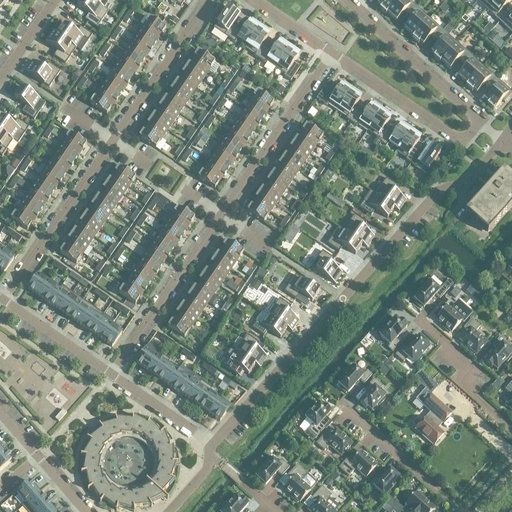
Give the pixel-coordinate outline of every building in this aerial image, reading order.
[(108,12),(90,0),(80,0),(77,6),(89,14),(85,20),(97,28),(108,12)] [(109,0),(90,0),(108,12),(104,8),(109,0)] [(381,0),(377,5),(381,8),(379,9),(386,15),(387,13),(398,0),(381,0)] [(398,0),(387,13),(396,21),(404,12),(408,16),(416,7),(408,0),(398,0)] [(486,10),(494,0),(478,0),(477,2),(486,10)] [(503,9),(511,0),(494,0),(486,10),(499,22),(507,13),(503,9)] [(412,20),(404,29),(413,36),(414,37),(429,19),(416,7),(408,16),(412,20)] [(232,24),(239,15),(229,8),(222,19),(221,18),(213,29),(230,40),(237,28),(232,24)] [(511,33),(511,16),(511,17),(507,13),(499,22),(511,33)] [(149,17),(143,26),(159,38),(166,29),(149,17)] [(429,19),(414,37),(413,36),(412,38),(418,44),(420,42),(423,45),(431,36),(435,40),(443,31),(429,19)] [(246,48),(260,26),(252,21),(250,23),(249,22),(242,31),(237,28),(230,40),(235,43),(238,39),(247,45),(245,48),(246,48)] [(92,35),(80,27),(76,33),(64,25),(57,35),(52,31),(52,32),(76,48),(81,52),(92,35)] [(143,26),(137,35),(154,46),(159,38),(143,26)] [(262,45),(268,36),(267,35),(269,32),(260,26),(246,48),(255,55),(254,57),(259,60),(267,49),(262,45)] [(435,55),(433,57),(439,63),(441,61),(456,43),(443,31),(435,40),(439,44),(431,53),(435,55)] [(490,31),(486,37),(501,47),(505,41),(490,31)] [(76,48),(52,32),(45,42),(57,50),(53,56),(65,64),(76,48)] [(137,35),(131,43),(148,55),(154,46),(137,35)] [(275,69),(290,47),(281,41),(280,43),(279,43),(272,52),(267,49),(259,60),(264,64),(266,62),(275,69)] [(131,43),(125,52),(142,64),(148,55),(131,43)] [(441,61),(450,69),(458,60),(462,64),(470,55),(456,43),(441,61)] [(511,48),(509,46),(503,51),(511,59),(511,48)] [(299,53),(290,47),(275,69),(284,75),(283,77),(290,81),(301,67),(294,62),(298,56),(297,55),(299,53)] [(198,51),(192,60),(208,72),(215,63),(198,51)] [(125,52),(119,60),(136,72),(142,64),(125,52)] [(458,76),(467,84),(467,85),(483,67),(470,55),(462,64),(466,68),(458,76)] [(119,60),(113,69),(130,81),(136,72),(119,60)] [(192,60),(186,69),(203,80),(208,72),(192,60)] [(44,69),(32,61),(25,72),(49,88),(60,72),(48,63),(44,69)] [(245,67),(242,71),(248,75),(251,71),(245,67)] [(467,85),(467,84),(465,86),(466,87),(472,92),(473,90),(477,93),(485,84),(489,88),(497,79),(483,67),(467,85)] [(113,69),(107,78),(124,89),(130,81),(113,69)] [(186,69),(180,77),(197,89),(203,80),(186,69)] [(180,77),(174,86),(191,97),(197,89),(180,77)] [(107,78),(102,86),(118,98),(124,89),(107,78)] [(493,92),(485,100),(488,103),(487,105),(493,111),(502,101),(505,103),(511,94),(511,92),(497,79),(489,88),(493,92)] [(337,111),(353,90),(344,84),(342,86),(341,85),(334,95),(324,88),(316,99),(327,106),(328,105),(337,111)] [(102,86),(96,95),(113,106),(118,98),(102,86)] [(174,86),(168,94),(185,106),(191,97),(174,86)] [(21,87),(14,98),(26,106),(22,112),(34,120),(45,104),(21,87)] [(354,108),(360,99),(359,98),(361,95),(353,90),(337,111),(347,118),(346,120),(351,123),(359,111),(354,108)] [(257,92),(251,101),(267,112),(274,103),(257,92)] [(168,94),(162,103),(179,114),(185,106),(168,94)] [(96,95),(90,104),(106,115),(113,106),(96,95)] [(251,101),(245,109),(262,121),(267,112),(251,101)] [(162,103),(157,111),(173,123),(179,114),(162,103)] [(367,132),(382,110),(373,104),(372,106),(370,106),(364,115),(359,111),(351,123),(356,127),(357,125),(367,132)] [(245,109),(239,118),(256,129),(262,121),(245,109)] [(389,118),(390,116),(382,110),(367,132),(377,138),(376,140),(381,143),(389,132),(384,128),(390,119),(389,118)] [(157,111),(151,120),(167,131),(173,123),(157,111)] [(1,117),(0,117),(0,130),(18,144),(29,127),(17,119),(13,125),(1,117)] [(239,118),(233,126),(250,138),(256,129),(239,118)] [(151,120),(145,128),(162,140),(167,131),(151,120)] [(398,149),(412,130),(403,124),(401,127),(400,126),(394,135),(389,132),(381,143),(386,147),(389,142),(398,149)] [(306,125),(300,134),(316,146),(323,137),(306,125)] [(233,126),(227,135),(244,146),(250,138),(233,126)] [(145,128),(139,137),(155,149),(162,140),(145,128)] [(18,144),(0,130),(0,155),(2,157),(13,141),(18,144)] [(413,149),(420,139),(418,139),(420,136),(412,130),(398,149),(408,156),(405,160),(410,164),(418,152),(413,149)] [(70,133),(63,142),(80,153),(86,144),(70,133)] [(300,134),(294,143),(311,154),(316,146),(300,134)] [(227,135),(221,143),(238,155),(244,146),(227,135)] [(63,142),(58,150),(74,162),(80,153),(63,142)] [(221,143),(216,152),(232,163),(238,155),(221,143)] [(294,143),(288,151),(305,163),(311,154),(294,143)] [(433,163),(440,153),(430,146),(423,156),(418,152),(410,164),(427,175),(434,164),(433,163)] [(58,150),(52,159),(69,170),(74,162),(58,150)] [(288,151),(282,160),(299,171),(305,163),(288,151)] [(216,152),(210,160),(227,172),(232,163),(216,152)] [(52,159),(46,167),(63,179),(69,170),(52,159)] [(204,169),(221,180),(227,172),(210,160),(204,169)] [(282,160),(276,168),(293,180),(299,171),(282,160)] [(46,167),(40,176),(57,188),(63,179),(46,167)] [(118,167),(112,176),(129,187),(135,178),(118,167)] [(276,168),(270,177),(287,188),(293,180),(276,168)] [(204,169),(198,178),(215,189),(221,180),(204,169)] [(487,234),(511,206),(511,178),(503,171),(465,214),(487,234)] [(40,176),(34,185),(51,196),(57,188),(40,176)] [(112,176),(107,184),(123,196),(129,187),(112,176)] [(270,177),(264,185),(281,197),(287,188),(270,177)] [(370,191),(370,192),(399,211),(406,201),(394,193),(398,187),(386,179),(375,194),(370,191)] [(107,184),(101,193),(118,204),(123,196),(107,184)] [(34,185),(28,193),(45,205),(51,196),(34,185)] [(264,185),(259,194),(275,205),(281,197),(264,185)] [(399,212),(399,211),(370,192),(359,208),(371,216),(375,210),(387,218),(394,208),(399,212)] [(28,193),(22,202),(39,213),(45,205),(28,193)] [(101,193),(95,201),(112,213),(118,204),(101,193)] [(259,194),(253,202),(270,214),(275,205),(259,194)] [(95,201),(89,210),(106,221),(112,213),(95,201)] [(22,202),(17,210),(33,222),(39,213),(22,202)] [(253,202),(247,211),(263,223),(270,214),(253,202)] [(177,207),(171,216),(188,228),(194,219),(177,207)] [(17,210),(10,219),(27,231),(33,222),(17,210)] [(89,210),(83,218),(100,230),(106,221),(89,210)] [(338,227),(338,228),(367,248),(374,237),(362,229),(366,223),(354,215),(343,231),(338,227)] [(171,216),(166,225),(182,236),(188,228),(171,216)] [(83,218),(77,227),(94,238),(100,230),(83,218)] [(166,225),(160,233),(177,245),(182,236),(166,225)] [(292,225),(284,239),(292,244),(300,229),(292,225)] [(77,227),(71,235),(88,247),(94,238),(77,227)] [(367,248),(338,228),(327,244),(339,252),(343,246),(355,255),(362,245),(367,248)] [(15,234),(9,230),(6,234),(12,238),(15,234)] [(160,233),(154,242),(171,253),(177,245),(160,233)] [(21,238),(15,234),(12,238),(19,242),(21,238)] [(71,235),(66,244),(82,255),(88,247),(71,235)] [(226,241),(220,250),(237,261),(243,252),(226,241)] [(154,242),(148,250),(165,262),(171,253),(154,242)] [(59,253),(76,264),(82,255),(66,244),(59,253)] [(0,270),(4,273),(14,259),(3,252),(6,248),(6,247),(0,255),(0,270)] [(148,250),(142,259),(159,270),(165,262),(148,250)] [(220,250),(214,258),(231,270),(237,261),(220,250)] [(311,268),(335,284),(342,274),(330,265),(334,259),(322,251),(311,268)] [(214,258),(209,267),(225,278),(231,270),(214,258)] [(142,259),(136,267),(153,279),(159,270),(142,259)] [(52,265),(58,269),(61,265),(54,261),(52,265)] [(67,270),(61,265),(58,269),(64,274),(67,270)] [(130,276),(147,287),(153,279),(136,267),(130,276)] [(209,267),(203,275),(220,287),(225,278),(209,267)] [(268,272),(261,268),(256,275),(263,280),(268,272)] [(39,297),(49,283),(38,275),(28,290),(39,297)] [(72,279),(79,284),(81,280),(75,275),(72,279)] [(203,275),(197,284),(214,295),(220,287),(203,275)] [(295,275),(284,292),(296,300),(300,294),(312,303),(319,292),(295,275)] [(130,276),(125,284),(141,296),(147,287),(130,276)] [(261,284),(254,279),(249,286),(256,291),(261,284)] [(88,284),(81,280),(79,284),(85,288),(88,284)] [(429,281),(413,299),(416,302),(415,303),(421,309),(423,307),(423,308),(435,295),(440,299),(448,290),(443,286),(439,290),(429,281)] [(49,305),(62,286),(61,286),(59,290),(49,283),(39,297),(49,305)] [(125,284),(118,293),(135,305),(141,296),(125,284)] [(197,284),(191,292),(208,304),(214,295),(197,284)] [(60,312),(72,293),(62,286),(49,305),(60,312)] [(93,294),(99,298),(102,294),(96,290),(93,294)] [(191,292),(185,301),(202,312),(208,304),(191,292)] [(70,319),(83,300),(72,293),(60,312),(70,319)] [(109,298),(102,294),(99,298),(106,302),(109,298)] [(462,321),(450,310),(455,305),(447,297),(439,306),(443,310),(436,319),(446,328),(445,329),(449,333),(450,332),(451,333),(462,321)] [(279,299),(268,315),(292,332),(299,321),(287,313),(291,307),(279,299)] [(80,326),(93,307),(83,300),(70,319),(80,326)] [(185,301),(179,309),(196,321),(202,312),(185,301)] [(114,308),(120,312),(123,308),(117,304),(114,308)] [(91,333),(101,318),(103,314),(93,307),(80,326),(91,333)] [(242,312),(235,307),(230,314),(237,319),(242,312)] [(129,313),(123,308),(120,312),(127,317),(129,313)] [(179,309),(174,318),(190,329),(196,321),(179,309)] [(292,332),(268,315),(261,325),(256,322),(252,328),(264,336),(268,331),(280,339),(287,329),(292,332)] [(101,340),(111,326),(101,318),(91,333),(101,340)] [(174,318),(167,327),(184,338),(190,329),(174,318)] [(395,319),(387,328),(385,327),(380,333),(381,335),(380,336),(390,345),(388,348),(392,352),(400,343),(396,339),(407,326),(401,321),(400,322),(395,319)] [(487,343),(475,332),(480,327),(471,319),(463,328),(468,332),(460,341),(471,350),(469,352),(474,355),(475,354),(476,355),(487,343)] [(112,348),(122,333),(111,326),(101,340),(112,348)] [(160,339),(166,344),(169,339),(162,335),(160,339)] [(231,348),(260,368),(267,358),(255,349),(259,343),(247,335),(236,351),(231,348)] [(419,337),(407,350),(403,346),(395,355),(403,363),(407,358),(414,364),(415,362),(417,364),(422,357),(421,356),(430,346),(426,343),(428,342),(421,336),(420,338),(419,337)] [(511,356),(511,355),(511,353),(511,352),(502,344),(505,341),(501,337),(492,346),(497,350),(485,363),(491,368),(493,367),(497,371),(505,362),(507,363),(511,356)] [(175,344),(169,339),(166,344),(172,348),(175,344)] [(225,357),(230,346),(224,343),(218,354),(225,357)] [(147,372),(160,353),(148,345),(145,349),(146,350),(136,364),(147,372)] [(260,368),(231,348),(220,364),(232,373),(236,367),(248,375),(255,365),(260,368)] [(180,353),(187,358),(189,354),(183,349),(180,353)] [(157,379),(170,360),(160,353),(147,372),(157,379)] [(196,358),(189,354),(187,358),(193,362),(196,358)] [(167,386),(178,371),(167,364),(170,360),(157,379),(167,386)] [(201,368),(208,372),(210,368),(204,364),(201,368)] [(363,375),(353,366),(352,368),(350,366),(345,373),(346,374),(337,384),(341,387),(339,388),(346,394),(347,392),(348,393),(359,380),(364,384),(372,375),(367,371),(363,375)] [(217,372),(210,368),(208,372),(214,376),(217,372)] [(178,393),(188,378),(178,371),(167,386),(178,393)] [(429,379),(420,371),(414,378),(423,386),(429,379)] [(188,400),(201,381),(198,385),(188,378),(178,393),(188,400)] [(222,382),(228,386),(231,382),(225,378),(222,382)] [(382,386),(374,379),(366,388),(370,392),(360,404),(366,409),(367,408),(372,411),(378,404),(379,406),(385,399),(383,398),(385,396),(378,391),(382,386)] [(199,407),(211,389),(201,381),(188,400),(199,407)] [(237,387),(231,382),(228,386),(235,391),(237,387)] [(209,414),(219,400),(209,393),(212,389),(211,389),(199,407),(209,414)] [(415,430),(433,446),(444,434),(437,427),(441,422),(443,423),(451,414),(432,396),(423,406),(431,413),(415,430)] [(230,407),(219,400),(209,414),(215,419),(217,421),(217,420),(220,422),(230,407)] [(311,410),(306,416),(307,418),(306,419),(312,425),(308,430),(317,437),(325,428),(320,424),(331,412),(325,407),(323,408),(319,404),(313,411),(311,410)] [(63,410),(55,419),(59,422),(66,414),(63,410)] [(132,420),(116,419),(115,417),(116,422),(100,427),(99,425),(99,426),(102,429),(89,439),(87,439),(91,442),(82,456),(81,455),(81,456),(85,457),(83,473),(81,473),(81,474),(86,473),(89,489),(87,490),(88,491),(92,488),(101,502),(100,503),(100,504),(103,500),(116,510),(116,511),(117,511),(118,507),(134,511),(133,511),(134,511),(134,508),(150,506),(151,508),(152,507),(150,503),(163,496),(167,500),(168,499),(162,494),(173,481),(175,482),(175,481),(170,479),(176,464),(178,464),(178,463),(173,463),(173,447),(175,446),(174,445),(170,447),(164,432),(165,431),(164,430),(161,434),(150,422),(151,420),(150,420),(148,424),(133,417),(133,415),(132,420)] [(352,444),(336,430),(328,439),(324,435),(316,444),(324,451),(329,446),(341,456),(352,444)] [(0,469),(11,460),(2,450),(0,452),(0,469)] [(377,467),(361,452),(353,461),(349,457),(339,468),(349,477),(356,469),(366,479),(377,467)] [(277,465),(270,459),(255,476),(258,479),(257,481),(263,486),(264,485),(265,486),(277,473),(281,477),(289,468),(281,460),(277,465)] [(299,503),(317,484),(297,465),(287,476),(291,480),(284,489),(294,498),(293,500),(297,504),(298,502),(299,503)] [(398,475),(392,469),(391,471),(390,470),(380,481),(375,477),(367,485),(372,490),(374,487),(384,497),(385,495),(387,497),(393,491),(391,489),(400,479),(397,476),(398,475)] [(39,492),(30,483),(17,494),(25,504),(22,507),(39,492)] [(322,487),(312,499),(316,503),(308,511),(309,511),(333,511),(325,504),(331,496),(322,487)] [(35,511),(47,502),(39,492),(22,507),(25,511),(35,511)] [(432,511),(435,509),(425,501),(427,499),(420,493),(419,495),(416,493),(406,505),(411,509),(407,511),(432,511)] [(236,497),(222,511),(241,511),(248,505),(242,499),(241,501),(236,497)] [(54,511),(55,511),(47,502),(35,511),(54,511)]
